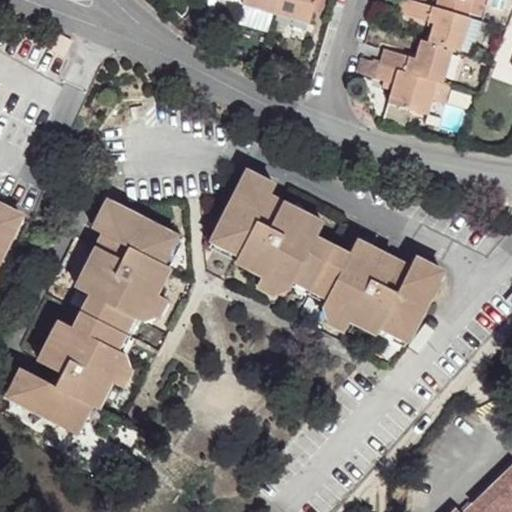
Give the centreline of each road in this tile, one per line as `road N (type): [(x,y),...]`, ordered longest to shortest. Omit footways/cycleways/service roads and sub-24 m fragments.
road 1 (residential): [(327,124),(511,170)]
road 2 (residential): [(166,54),(327,124)]
road 3 (residential): [(26,0),(166,54)]
road 4 (residential): [(327,124),(353,0)]
